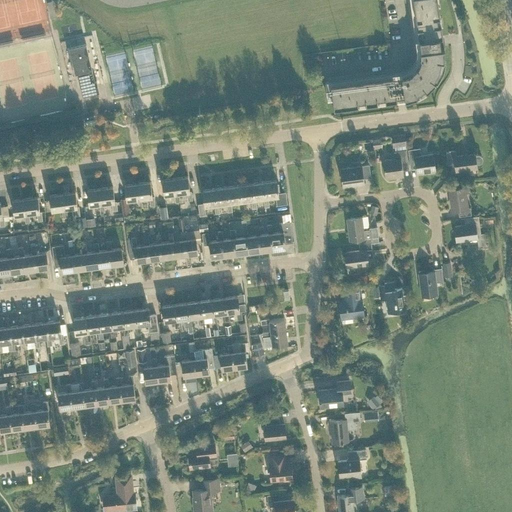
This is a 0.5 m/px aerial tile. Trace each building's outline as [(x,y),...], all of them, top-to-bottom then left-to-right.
[(340,82),(330,84),(333,104),(345,103),(346,106),(357,104),(357,101),(365,100),(366,103),(377,101),(377,98),(385,97),(386,100),(396,98),(396,96),(399,95),(404,94),(404,97),(415,93),(414,90),(423,87),(424,86),(426,89),(434,80),(432,79),(433,77),(434,75),(435,74),(436,73),(436,72),(437,71),(437,70),(438,69),(440,70),(444,59),(441,58),(441,55),(441,54),(441,51),(441,49),(441,47),(439,36),(442,35),(441,25),(438,25),(436,16),(439,16),(438,5),(435,6),(435,4),(434,0),(413,0),(414,5),(415,5),(415,11),(416,19),(418,27),(417,27),(419,39),(420,50),(420,52),(420,54),(420,56),(419,57),(419,59),(418,60),(418,61),(418,62),(417,64),(416,64),(416,65),(415,67),(413,68),(412,69),(411,70),(410,71),(408,72),(407,72),(401,74),(396,74),(382,76),(382,77),(374,78),(362,79),(362,80),(354,81),(354,80),(347,81),(347,82),(340,83),(340,82)] [(82,96),(99,92),(96,80),(94,80),(86,44),(69,48),(73,64),(73,65),(75,74),(77,74),(80,86),(82,96)] [(371,148),(370,140),(363,141),(364,149),(371,148)] [(435,170),(433,153),(420,155),(419,148),(408,149),(410,168),(416,167),(417,173),(435,170)] [(385,177),(400,175),(403,175),(401,161),(407,160),(406,149),(394,151),(395,158),(383,160),(385,177)] [(475,155),(474,153),(456,155),(455,149),(446,151),(448,164),(454,163),(455,171),(476,168),(476,163),(479,163),(481,162),(482,159),(481,157),(480,155),(478,154),(475,155)] [(361,165),(340,168),(343,186),(364,183),(363,178),(370,177),(369,164),(361,165)] [(177,193),(179,193),(186,192),(188,200),(192,199),(191,190),(189,191),(187,176),(175,178),(177,193)] [(180,201),(179,193),(177,193),(175,178),(162,179),(164,195),(174,193),(175,202),(180,201)] [(287,203),(285,191),(278,192),(276,179),(263,181),(266,197),(268,197),(275,196),(276,205),(287,203)] [(150,181),(137,183),(139,198),(141,198),(149,197),(150,205),(155,204),(153,196),(152,196),(150,181)] [(269,206),(268,197),(266,197),(263,181),(251,183),(253,199),(255,199),(263,198),(264,206),(269,206)] [(137,183),(124,184),(126,197),(126,200),(128,200),(136,198),(138,207),(142,206),(141,198),(139,198),(137,183)] [(256,207),(255,199),(253,199),(251,183),(239,184),(241,201),(243,200),(251,199),(252,208),(256,207)] [(244,209),(243,200),(241,201),(239,184),(227,186),(229,202),(231,202),(238,201),(240,210),(244,209)] [(102,203),(103,203),(111,202),(113,210),(117,210),(116,201),(114,201),(112,186),(100,188),(102,203)] [(232,211),(231,202),(229,202),(227,186),(214,188),(217,204),(218,204),(226,203),(227,211),(232,211)] [(465,192),(467,192),(467,186),(449,189),(452,210),(457,209),(458,216),(471,214),(470,207),(467,207),(465,192)] [(105,211),(103,203),(102,203),(100,188),(87,190),(89,205),(99,204),(100,212),(105,211)] [(220,212),(218,204),(217,204),(214,188),(202,190),(204,203),(198,203),(199,215),(205,214),(204,206),(214,204),(215,213),(220,212)] [(64,208),(66,208),(74,207),(75,215),(80,215),(78,206),(77,206),(75,191),(62,193),(64,208)] [(67,216),(66,208),(64,208),(62,193),(49,195),(51,210),(61,209),(63,217),(67,216)] [(27,214),(29,213),(36,212),(38,221),(42,220),(41,211),(39,211),(37,196),(25,198),(27,214)] [(126,197),(120,198),(122,215),(123,215),(128,214),(130,214),(128,200),(126,200),(126,197)] [(30,222),(29,213),(27,214),(25,198),(12,200),(14,215),(24,214),(25,222),(30,222)] [(168,218),(166,205),(159,206),(160,219),(168,218)] [(371,205),(369,213),(376,214),(378,207),(371,205)] [(86,226),(85,216),(78,217),(80,227),(86,226)] [(480,233),(479,225),(478,216),(464,218),(465,224),(455,226),(457,241),(477,238),(476,233),(480,233)] [(86,218),(87,226),(95,225),(94,217),(86,218)] [(361,217),(346,220),(349,241),(357,240),(358,245),(371,243),(370,237),(377,236),(375,227),(370,228),(370,229),(363,230),(362,227),(361,217)] [(235,238),(235,237),(234,238),(236,254),(248,252),(246,236),(248,236),(246,227),(245,219),(241,219),(242,228),(243,237),(235,238)] [(292,242),(291,233),(289,221),(278,222),(280,231),(272,232),(273,233),(271,233),(273,249),(285,247),(285,243),(292,242)] [(199,223),(200,231),(208,230),(207,222),(199,223)] [(273,233),(272,232),(271,224),(266,224),(268,233),(260,234),(260,235),(258,235),(260,250),(273,249),(271,233),(273,233)] [(260,235),(260,234),(259,225),(254,226),(255,235),(248,236),(246,236),(248,252),(260,250),(258,235),(260,235)] [(234,238),(235,237),(234,229),(230,230),(231,238),(223,240),(223,239),(222,239),(224,256),(236,254),(234,238)] [(185,254),(198,253),(196,237),(186,238),(185,230),(180,230),(181,239),(183,239),(185,254)] [(183,239),(181,239),(174,240),(172,231),(168,232),(169,241),(171,240),(173,256),(185,254),(183,239)] [(222,239),(223,239),(222,231),(217,232),(219,240),(209,242),(208,233),(202,234),(203,246),(209,245),(211,258),(224,256),(222,239)] [(36,253),(35,244),(35,243),(36,243),(34,232),(29,233),(31,253),(33,253),(36,269),(48,267),(46,251),(36,253)] [(86,243),(85,243),(85,238),(83,239),(83,233),(80,233),(82,253),(84,252),(86,268),(99,266),(96,251),(95,251),(87,252),(86,243)] [(171,240),(169,241),(161,242),(160,233),(155,234),(157,242),(159,242),(161,258),(173,256),(171,240)] [(98,241),(98,242),(97,235),(92,235),(95,251),(96,251),(99,266),(111,265),(109,249),(107,249),(99,250),(98,241)] [(159,242),(157,242),(149,243),(148,235),(143,235),(144,244),(146,244),(148,259),(161,258),(159,242)] [(146,244),(144,244),(137,245),(136,236),(131,237),(132,246),(134,246),(136,261),(148,259),(146,244)] [(123,263),(121,247),(111,249),(110,240),(106,240),(107,249),(109,249),(111,265),(123,263)] [(359,251),(344,253),(346,267),(367,264),(366,259),(373,258),(371,243),(358,245),(359,251)] [(72,254),(70,254),(65,255),(63,244),(52,245),(54,266),(60,265),(61,271),(74,270),(72,254)] [(84,252),(82,253),(75,254),(73,245),(69,245),(70,254),(72,254),(74,270),(86,268),(84,252)] [(33,253),(31,253),(24,254),(23,246),(18,246),(19,255),(21,255),(23,271),(36,269),(33,253)] [(19,255),(14,256),(13,247),(6,248),(7,257),(9,257),(11,272),(23,271),(21,255),(19,255)] [(9,257),(7,257),(0,257),(0,273),(11,272),(9,257)] [(444,276),(452,275),(450,260),(442,262),(444,276)] [(436,282),(443,281),(441,267),(433,268),(433,270),(417,272),(420,296),(438,294),(436,282)] [(370,274),(360,275),(361,282),(371,281),(370,274)] [(402,289),(400,289),(395,289),(394,282),(384,284),(384,285),(378,286),(380,301),(386,300),(387,313),(400,311),(405,311),(402,289)] [(353,321),(352,316),(363,314),(360,289),(341,292),(343,302),(338,303),(340,317),(341,317),(342,322),(353,321)] [(244,303),(238,303),(237,296),(225,297),(227,313),(228,313),(236,312),(237,319),(242,318),(240,310),(245,310),(244,303)] [(229,320),(228,313),(227,313),(225,297),(211,299),(214,315),(215,315),(223,314),(224,321),(229,320)] [(216,322),(215,315),(214,315),(211,299),(199,301),(202,316),(203,316),(211,315),(212,323),(216,322)] [(204,324),(203,316),(202,316),(199,301),(187,303),(189,318),(190,318),(191,318),(198,317),(199,324),(204,324)] [(191,318),(190,318),(189,318),(187,303),(174,304),(176,320),(178,320),(184,319),(185,326),(187,326),(188,332),(193,331),(191,318)] [(179,327),(178,320),(176,320),(174,304),(161,306),(164,322),(173,320),(174,328),(179,327)] [(148,308),(135,309),(138,325),(139,325),(147,324),(148,331),(149,331),(157,330),(155,314),(149,315),(148,308)] [(140,332),(139,325),(138,325),(135,309),(123,311),(125,327),(126,327),(134,326),(135,333),(140,332)] [(127,334),(126,327),(125,327),(123,311),(110,313),(113,329),(114,329),(122,328),(123,335),(127,334)] [(115,336),(114,329),(113,329),(110,313),(98,315),(100,330),(102,330),(109,329),(110,336),(115,336)] [(102,330),(100,330),(98,315),(85,317),(87,332),(89,332),(90,332),(97,331),(98,338),(103,337),(102,330)] [(90,332),(89,332),(87,332),(85,317),(72,318),(74,334),(83,333),(84,343),(91,342),(90,332)] [(269,323),(270,331),(270,332),(285,330),(284,318),(283,317),(268,319),(268,318),(260,319),(261,324),(269,323)] [(59,343),(64,342),(63,334),(61,334),(59,319),(47,321),(49,337),(51,337),(58,336),(59,343)] [(52,344),(51,337),(49,337),(47,321),(34,323),(36,339),(38,339),(46,337),(47,345),(47,352),(51,351),(50,344),(52,344)] [(39,345),(38,339),(36,339),(34,323),(22,324),(24,340),(26,340),(34,339),(35,346),(39,345)] [(24,340),(22,324),(10,326),(12,342),(14,342),(22,341),(23,348),(27,347),(26,340),(24,340)] [(15,349),(14,342),(12,342),(10,326),(0,327),(0,343),(1,343),(9,342),(10,349),(15,349)] [(272,345),(287,343),(285,330),(270,332),(270,331),(262,332),(262,337),(270,336),(272,345)] [(171,340),(170,331),(161,332),(162,342),(171,340)] [(226,336),(228,353),(219,354),(221,369),(234,368),(232,352),(233,352),(231,335),(226,336)] [(80,353),(79,341),(70,342),(71,355),(80,353)] [(260,350),(262,349),(260,341),(252,343),(255,355),(261,354),(260,350)] [(244,351),(246,351),(244,343),(239,343),(240,351),(233,352),(232,352),(234,368),(246,366),(244,351)] [(139,361),(145,360),(144,348),(137,349),(139,361)] [(196,374),(208,372),(207,367),(213,366),(211,348),(194,350),(193,350),(195,358),(193,358),(196,374)] [(127,365),(134,364),(132,350),(126,351),(127,365)] [(193,350),(189,351),(190,359),(181,360),(183,376),(196,374),(193,358),(195,358),(193,350)] [(169,374),(176,373),(173,355),(163,356),(164,364),(157,365),(156,365),(158,380),(170,379),(169,374)] [(157,365),(156,357),(151,358),(152,366),(143,367),(145,382),(158,380),(156,365),(157,365)] [(67,365),(54,367),(55,374),(68,372),(67,365)] [(16,374),(15,369),(15,366),(3,368),(4,375),(16,374)] [(132,384),(134,383),(132,375),(128,375),(129,383),(121,384),(120,385),(122,400),(134,398),(132,384)] [(120,385),(121,384),(120,377),(115,377),(116,385),(108,386),(107,386),(109,402),(122,400),(120,385)] [(107,386),(108,386),(107,379),(103,379),(104,387),(96,388),(95,388),(97,403),(109,402),(107,386)] [(95,388),(96,388),(95,380),(90,380),(91,388),(83,389),(82,390),(84,405),(97,403),(95,388)] [(342,393),(350,392),(349,380),(336,381),(337,388),(318,390),(320,405),(322,407),(343,405),(342,393)] [(82,390),(83,389),(82,382),(78,382),(79,390),(71,391),(70,391),(72,406),(84,405),(82,390)] [(70,391),(71,391),(70,383),(66,384),(67,392),(57,393),(59,408),(72,406),(70,391)] [(379,402),(373,395),(366,401),(372,408),(379,402)] [(37,425),(49,424),(48,409),(49,409),(47,400),(42,401),(43,409),(36,410),(35,411),(37,425)] [(35,411),(36,410),(35,402),(30,403),(31,411),(24,412),(22,412),(24,427),(37,425),(35,411)] [(22,412),(24,412),(22,403),(18,404),(19,412),(11,413),(10,413),(12,428),(24,427),(22,412)] [(10,413),(11,413),(10,405),(5,406),(6,414),(0,414),(0,429),(12,428),(10,413)] [(355,420),(360,419),(359,411),(344,413),(345,418),(328,420),(328,428),(331,428),(332,442),(348,440),(347,429),(356,428),(355,420)] [(370,411),(363,411),(364,421),(371,420),(370,411)] [(265,439),(285,436),(284,423),(280,424),(279,417),(259,419),(260,426),(264,426),(265,439)] [(252,446),(248,439),(240,445),(244,451),(252,446)] [(190,468),(210,465),(209,456),(216,455),(214,443),(196,445),(197,452),(188,454),(190,468)] [(359,458),(366,458),(365,448),(347,450),(348,457),(346,459),(338,460),(339,476),(352,475),(352,480),(361,479),(359,458)] [(229,463),(239,462),(238,450),(228,451),(229,463)] [(292,480),(290,463),(284,464),(283,455),(277,455),(276,453),(269,454),(270,463),(269,463),(271,479),(283,478),(284,481),(292,480)] [(107,509),(135,507),(134,492),(132,493),(130,473),(116,474),(118,494),(106,495),(107,509)] [(210,490),(219,489),(218,478),(203,480),(204,488),(193,490),(194,501),(193,502),(194,511),(196,511),(212,510),(210,490)] [(256,484),(248,481),(246,488),(253,491),(256,484)] [(353,511),(352,499),(363,497),(362,485),(348,487),(349,493),(337,494),(339,511),(353,511)] [(274,511),(295,511),(294,499),(280,500),(280,493),(267,494),(268,506),(274,505),(274,511)]
